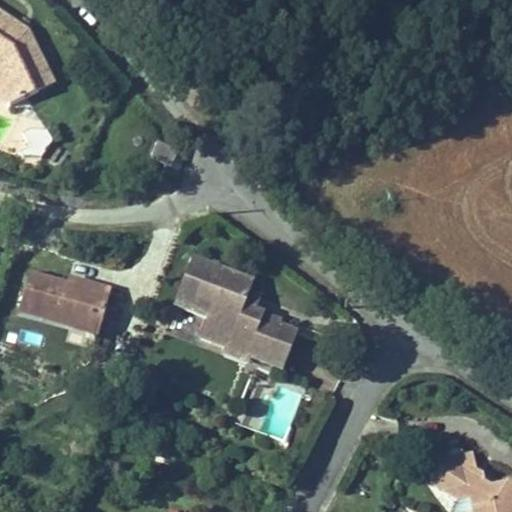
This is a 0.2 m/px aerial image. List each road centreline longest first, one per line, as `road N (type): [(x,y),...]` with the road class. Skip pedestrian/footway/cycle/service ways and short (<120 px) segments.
road 1 (unclassified): [(73,0),(199,127),(219,154),(225,182)]
road 2 (residential): [(0,199),(83,218),(133,216),(183,206),(225,182)]
road 3 (unclassified): [(225,182),(401,327)]
road 4 (residential): [(310,511),(401,327)]
road 5 (unclassified): [(401,327),(511,396)]
